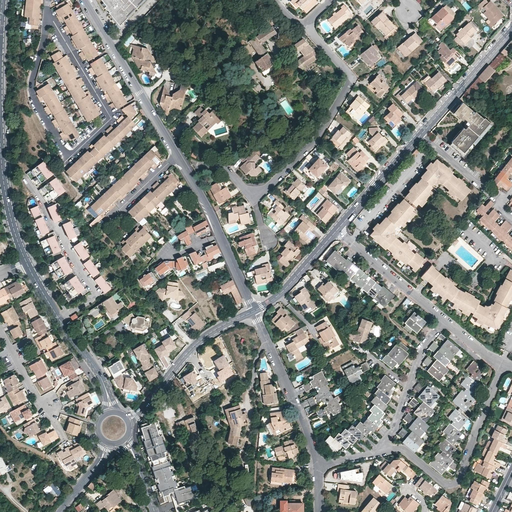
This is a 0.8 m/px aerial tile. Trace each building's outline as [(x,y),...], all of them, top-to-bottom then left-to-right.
[(119,26),(144,0),(100,0),(106,7),(105,8),(119,26)] [(299,5),(302,9),(311,0),(292,0),(291,1),(296,7),(299,5)] [(315,0),(311,0),(302,9),(306,12),(317,1),(315,0)] [(481,9),(489,18),(494,24),(499,19),(503,15),(490,0),(481,9)] [(26,1),(25,9),(40,11),(40,9),(40,7),(42,7),(42,3),(26,1)] [(64,5),(62,2),(55,6),(57,9),(55,10),(56,12),(57,14),(56,15),(57,18),(72,9),(68,3),(64,5)] [(431,18),(437,24),(442,29),(457,14),(455,12),(451,8),(447,3),(434,15),(431,18)] [(336,13),(334,15),(328,19),(332,24),(334,23),(337,26),(349,16),(348,15),(351,12),(344,4),(341,7),(342,8),(338,11),(336,13)] [(24,17),(29,17),(39,18),(41,19),(41,14),(40,14),(40,12),(40,11),(25,9),(24,17)] [(72,9),(57,18),(59,21),(63,19),(64,20),(65,22),(76,16),(72,9)] [(381,12),(371,21),(388,40),(397,31),(386,19),(387,18),(385,16),(381,12)] [(76,16),(65,22),(66,24),(67,25),(63,27),(65,31),(80,22),(76,16)] [(39,18),(29,17),(28,24),(26,24),(25,28),(38,29),(39,23),(39,18)] [(472,20),(469,23),(475,29),(478,27),(472,20)] [(80,22),(65,31),(67,34),(71,32),(72,34),(73,35),(83,29),(80,22)] [(456,34),(457,36),(463,42),(464,43),(468,40),(471,37),(469,36),(475,29),(469,23),(469,22),(456,34)] [(272,25),(249,41),(260,57),(255,61),(262,71),(275,63),(261,43),(277,32),(272,25)] [(341,41),(342,41),(344,38),(346,41),(345,41),(349,46),(355,41),(354,39),(357,37),(359,39),(366,34),(358,25),(352,30),(350,28),(338,38),(341,41)] [(83,29),(73,35),(70,37),(71,38),(72,40),(71,41),(73,44),(87,35),(83,29)] [(402,42),(398,46),(406,55),(422,40),(415,32),(413,34),(411,36),(411,35),(403,43),(402,42)] [(87,35),(73,44),(75,47),(76,46),(77,48),(78,50),(81,48),(91,42),(87,35)] [(463,42),(457,36),(454,39),(459,45),(463,42)] [(303,38),(294,44),(299,50),(300,49),(305,55),(295,62),(301,70),(319,56),(311,47),(303,38)] [(511,38),(501,52),(504,55),(506,54),(511,47),(511,38)] [(91,42),(81,48),(82,50),(82,51),(79,54),(81,57),(95,48),(91,42)] [(438,51),(441,54),(445,58),(442,60),(448,66),(455,59),(452,56),(453,54),(454,53),(457,57),(460,54),(453,47),(451,50),(445,44),(438,51)] [(133,49),(132,56),(135,57),(151,61),(152,56),(152,55),(151,54),(147,53),(148,48),(134,45),(133,49)] [(363,58),(368,65),(372,61),(373,63),(379,58),(376,54),(378,52),(372,45),(360,54),(363,58)] [(57,47),(51,51),(53,54),(51,56),(55,62),(63,57),(61,54),(57,47)] [(88,61),(99,55),(95,48),(81,57),(83,60),(87,58),(87,59),(88,61)] [(505,58),(500,53),(489,65),(494,70),(505,58)] [(63,57),(55,62),(52,63),(56,70),(69,62),(68,60),(68,59),(69,58),(67,54),(63,57)] [(135,57),(132,56),(139,69),(141,65),(136,63),(137,60),(134,59),(135,57)] [(104,64),(101,57),(90,64),(91,65),(92,67),(88,69),(90,72),(104,64)] [(151,61),(135,57),(134,59),(137,60),(136,63),(141,65),(139,69),(150,71),(149,74),(155,76),(155,73),(154,73),(155,69),(154,69),(154,68),(149,67),(151,63),(151,61)] [(69,62),(56,70),(60,76),(75,67),(73,64),(71,65),(70,64),(69,62)] [(104,64),(90,72),(92,76),(96,73),(97,75),(98,76),(108,70),(104,64)] [(494,70),(489,65),(488,66),(478,77),(484,82),(485,82),(495,70),(494,70)] [(75,67),(60,76),(60,77),(64,83),(74,76),(77,75),(76,73),(75,72),(77,71),(75,67)] [(108,70),(98,76),(95,78),(96,79),(97,81),(96,82),(98,85),(112,77),(108,70)] [(431,77),(425,82),(433,91),(435,90),(446,79),(439,71),(431,78),(431,77)] [(374,89),(377,92),(381,95),(389,86),(383,80),(384,79),(379,73),(373,79),(371,82),(376,87),(374,89)] [(74,76),(64,83),(68,89),(82,80),(80,77),(77,80),(76,78),(74,76)] [(112,77),(98,85),(99,88),(101,88),(102,89),(103,91),(105,89),(116,83),(112,77)] [(478,77),(466,91),(472,96),(484,82),(478,77)] [(82,80),(68,89),(72,96),(83,89),(81,88),(81,86),(84,84),(82,80)] [(403,88),(395,96),(399,100),(402,97),(407,102),(410,100),(412,97),(414,100),(424,90),(416,81),(406,91),(403,88)] [(45,86),(43,82),(36,86),(38,89),(36,91),(37,92),(38,94),(36,95),(38,98),(53,90),(49,83),(45,86)] [(178,94),(173,93),(172,96),(170,107),(173,107),(174,104),(182,107),(187,83),(181,82),(179,90),(178,94)] [(116,83),(105,89),(106,91),(107,93),(103,95),(105,98),(120,90),(116,83)] [(169,111),(170,107),(172,96),(170,96),(166,95),(167,90),(166,89),(163,88),(160,102),(164,103),(163,108),(167,109),(166,112),(168,113),(169,111)] [(83,89),(72,96),(76,102),(90,94),(88,90),(84,93),(84,91),(83,89)] [(53,90),(38,98),(40,102),(44,99),(45,101),(46,102),(56,96),(53,90)] [(120,90),(105,98),(107,101),(111,99),(112,101),(113,102),(124,96),(120,90)] [(90,94),(76,102),(80,109),(93,101),(92,99),(91,98),(92,97),(90,94)] [(351,106),(346,111),(356,120),(370,105),(359,95),(351,104),(350,105),(351,106)] [(56,96),(46,102),(47,104),(48,106),(44,108),(46,111),(60,103),(56,96)] [(117,109),(128,103),(124,96),(113,102),(109,104),(111,108),(115,106),(116,107),(117,109)] [(93,101),(80,109),(83,115),(98,107),(96,103),(95,104),(94,103),(93,101)] [(458,106),(452,112),(463,121),(464,119),(467,121),(467,124),(467,126),(465,129),(463,128),(451,142),(452,142),(449,145),(464,158),(492,124),(484,117),(483,118),(475,111),(474,112),(462,102),(459,106),(458,106)] [(60,103),(46,111),(48,114),(52,112),(53,113),(54,115),(64,109),(60,103)] [(390,111),(384,117),(387,121),(390,119),(395,124),(399,120),(398,118),(400,116),(403,114),(393,103),(387,108),(390,111)] [(137,113),(131,104),(121,109),(123,111),(128,116),(131,119),(137,113)] [(223,118),(214,108),(209,113),(205,109),(204,110),(201,106),(194,112),(197,115),(200,118),(198,120),(199,121),(192,127),(201,136),(208,129),(206,128),(204,126),(207,123),(210,125),(214,121),(216,122),(217,124),(223,118)] [(98,107),(83,115),(87,122),(92,119),(94,122),(100,119),(98,115),(100,114),(99,112),(98,111),(100,110),(98,107)] [(64,109),(54,115),(55,117),(56,119),(52,121),(54,124),(68,116),(64,109)] [(131,119),(128,116),(127,117),(125,118),(122,115),(119,118),(131,130),(136,125),(131,119)] [(68,116),(54,124),(55,127),(60,125),(60,127),(61,128),(72,122),(68,116)] [(118,125),(117,126),(125,135),(131,130),(119,118),(116,121),(120,123),(118,125)] [(72,122),(61,128),(62,130),(63,132),(59,134),(61,137),(76,128),(72,122)] [(111,125),(108,128),(120,140),(125,135),(117,126),(116,127),(114,129),(111,125)] [(335,133),(332,136),(341,144),(351,133),(343,126),(339,130),(338,129),(335,133)] [(378,131),(374,127),(368,127),(369,132),(373,137),(367,141),(371,145),(374,149),(381,143),(382,144),(384,143),(388,140),(384,135),(383,136),(378,131)] [(72,140),(80,135),(76,128),(61,137),(63,140),(69,137),(70,138),(72,140)] [(107,135),(106,136),(115,145),(120,140),(108,128),(105,131),(109,134),(107,135)] [(101,135),(97,138),(109,151),(115,145),(106,136),(104,134),(103,135),(102,136),(101,135)] [(341,144),(332,136),(329,140),(332,143),(334,140),(340,145),(341,144)] [(95,143),(93,145),(103,156),(109,151),(97,138),(95,141),(96,142),(95,143)] [(91,151),(89,152),(98,161),(103,156),(93,145),(92,144),(89,146),(92,150),(91,151)] [(346,153),(350,158),(353,161),(352,162),(359,170),(363,166),(362,164),(360,163),(364,159),(366,161),(369,158),(362,150),(359,153),(353,147),(346,153)] [(157,166),(159,164),(158,163),(160,161),(161,160),(159,158),(162,155),(157,150),(154,152),(151,149),(145,154),(157,166)] [(84,151),(81,154),(92,167),(98,161),(89,152),(87,150),(86,151),(85,153),(84,151)] [(254,163),(260,157),(253,150),(250,153),(247,150),(239,158),(244,163),(242,165),(240,167),(247,174),(248,173),(251,176),(256,176),(260,172),(255,167),(254,166),(254,163)] [(78,159),(77,160),(87,172),(92,167),(81,154),(78,157),(79,158),(78,159)] [(145,154),(140,159),(148,168),(150,167),(151,166),(154,169),(157,166),(145,154)] [(314,163),(309,169),(317,176),(327,165),(319,158),(314,163)] [(353,161),(350,158),(347,160),(357,171),(359,170),(352,162),(353,161)] [(410,191),(405,196),(416,206),(418,203),(421,200),(423,201),(425,198),(429,194),(427,192),(430,189),(432,187),(431,186),(434,183),(435,181),(440,181),(443,183),(449,189),(450,188),(452,190),(456,193),(455,194),(461,199),(470,189),(465,184),(464,185),(461,183),(463,181),(462,179),(460,178),(459,180),(457,178),(452,173),(446,168),(447,167),(442,162),(442,163),(436,158),(432,163),(434,164),(431,167),(430,169),(432,170),(430,172),(427,169),(420,177),(421,177),(417,183),(415,186),(413,185),(412,186),(411,187),(412,189),(410,191)] [(140,159),(134,164),(146,177),(149,174),(146,171),(147,170),(148,168),(140,159)] [(73,162),(70,164),(82,177),(87,172),(77,160),(75,162),(74,163),(73,162)] [(45,163),(44,161),(34,168),(26,174),(36,186),(43,181),(53,174),(51,171),(45,163)] [(330,167),(334,171),(338,166),(334,162),(330,167)] [(67,170),(66,171),(76,182),(82,177),(70,164),(67,167),(68,169),(67,170)] [(134,164),(129,170),(137,179),(139,177),(140,176),(143,179),(146,177),(134,164)] [(263,170),(258,164),(255,167),(260,172),(263,170)] [(511,174),(511,168),(506,164),(501,170),(508,176),(511,173),(511,172),(511,171),(511,173),(511,174)] [(129,170),(123,175),(135,187),(138,184),(137,183),(138,182),(139,181),(137,179),(129,170)] [(501,170),(496,177),(510,187),(511,184),(511,183),(507,180),(506,181),(505,181),(506,179),(508,176),(501,170)] [(340,172),(327,186),(335,192),(340,186),(343,183),(346,186),(350,180),(340,172)] [(164,175),(176,187),(180,183),(172,174),(170,175),(169,177),(165,173),(164,175)] [(123,175),(118,180),(128,191),(130,189),(131,188),(132,190),(135,187),(123,175)] [(172,191),(176,187),(164,175),(162,176),(166,179),(164,181),(163,182),(172,191)] [(57,179),(56,177),(46,185),(39,190),(40,193),(45,199),(48,203),(65,190),(63,187),(57,179)] [(510,187),(496,177),(491,183),(498,189),(500,186),(501,185),(503,186),(502,187),(507,191),(510,187)] [(290,187),(288,185),(284,191),(292,198),(299,190),(301,191),(306,185),(297,178),(295,181),(290,187)] [(118,180),(112,185),(124,197),(127,195),(125,193),(127,192),(128,191),(118,180)] [(157,181),(154,184),(166,196),(172,191),(163,182),(161,183),(160,184),(157,181)] [(217,182),(209,186),(219,203),(231,196),(226,188),(225,186),(221,189),(217,182)] [(153,191),(152,192),(160,201),(166,196),(154,184),(151,186),(155,190),(153,191)] [(112,185),(107,190),(115,199),(117,198),(118,197),(121,200),(124,197),(112,185)] [(318,189),(318,190),(325,197),(329,193),(321,186),(318,189)] [(107,190),(101,195),(113,207),(116,205),(113,202),(114,201),(115,199),(107,190)] [(146,191),(143,194),(155,207),(160,201),(152,192),(150,190),(149,192),(147,193),(146,191)] [(299,190),(292,198),(294,199),(301,191),(299,190)] [(141,199),(139,201),(149,212),(155,207),(143,194),(141,197),(142,198),(141,199)] [(101,195),(96,201),(104,210),(106,209),(107,207),(110,210),(113,207),(101,195)] [(338,208),(328,198),(322,205),(323,206),(317,213),(326,221),(331,215),(338,208)] [(375,231),(374,230),(370,234),(375,239),(374,240),(380,244),(381,243),(386,247),(392,252),(393,251),(395,253),(394,255),(395,256),(397,258),(398,256),(400,258),(400,259),(405,264),(407,262),(413,267),(414,266),(417,269),(420,266),(419,265),(421,262),(424,258),(420,255),(416,251),(414,253),(408,248),(407,249),(404,246),(401,244),(402,242),(396,237),(392,235),(392,231),(394,228),(396,226),(397,227),(400,224),(402,221),(404,222),(409,217),(411,214),(409,213),(412,210),(414,207),(403,198),(399,203),(399,204),(397,207),(395,205),(394,207),(392,208),(394,210),(392,212),(391,212),(387,217),(385,216),(379,224),(382,226),(381,228),(379,226),(378,228),(375,231)] [(276,211),(271,217),(278,223),(281,219),(283,222),(290,214),(285,210),(284,211),(281,208),(283,206),(276,199),(274,202),(277,205),(275,208),(274,209),(275,209),(276,211)] [(493,203),(490,200),(486,205),(487,206),(486,208),(484,206),(483,205),(482,204),(476,210),(482,215),(485,213),(490,206),(493,203)] [(90,206),(102,218),(105,216),(101,212),(103,211),(104,210),(96,201),(90,206)] [(135,202),(132,204),(144,217),(149,212),(139,201),(138,202),(136,203),(135,202)] [(62,219),(55,204),(48,207),(55,222),(57,221),(62,219)] [(128,211),(138,222),(144,217),(132,204),(129,207),(131,208),(129,210),(128,211)] [(228,212),(228,220),(235,218),(239,217),(241,224),(250,222),(248,212),(246,212),(245,208),(244,204),(231,207),(233,211),(228,212)] [(39,208),(38,205),(30,208),(35,220),(42,235),(49,232),(48,228),(43,217),(39,208)] [(479,219),(485,224),(496,212),(493,209),(489,214),(490,215),(489,216),(488,215),(485,213),(482,215),(479,219)] [(491,230),(497,224),(495,222),(493,220),(494,219),(496,221),(500,215),(496,212),(485,224),(491,230)] [(293,231),(305,241),(309,237),(311,239),(315,234),(311,231),(310,230),(311,228),(313,229),(315,226),(302,214),(300,218),(303,221),(293,231)] [(77,236),(69,218),(62,220),(62,221),(63,224),(70,239),(71,242),(73,241),(78,239),(77,236)] [(500,226),(497,224),(491,230),(498,236),(509,223),(505,220),(501,225),(502,226),(501,228),(500,226)] [(191,224),(188,225),(192,235),(195,234),(196,233),(198,236),(199,236),(201,235),(200,233),(202,232),(205,232),(206,232),(207,233),(211,231),(209,227),(206,228),(205,226),(208,225),(206,221),(193,227),(191,224)] [(511,226),(509,223),(498,236),(504,241),(509,235),(507,233),(505,231),(506,230),(508,231),(511,226)] [(185,227),(184,227),(186,230),(180,233),(177,236),(179,239),(180,241),(180,244),(186,244),(186,246),(191,244),(190,241),(189,241),(191,240),(189,236),(190,236),(192,235),(188,225),(185,227)] [(137,226),(135,229),(146,241),(152,236),(143,227),(142,228),(141,229),(137,226)] [(132,234),(131,235),(141,246),(146,241),(135,229),(132,231),(133,233),(132,234)] [(56,238),(54,235),(55,235),(54,231),(47,234),(49,237),(43,240),(40,241),(47,256),(50,254),(61,250),(59,247),(56,238)] [(243,245),(246,253),(255,250),(254,245),(256,244),(254,239),(253,236),(255,236),(253,231),(239,237),(241,241),(238,242),(240,246),(243,245)] [(126,237),(123,239),(135,252),(141,246),(131,235),(129,236),(127,238),(126,237)] [(123,239),(121,242),(124,245),(122,247),(121,248),(130,257),(135,252),(123,239)] [(282,255),(279,258),(287,265),(292,260),(290,258),(293,253),(296,256),(301,250),(288,240),(284,245),(286,247),(280,253),(282,255)] [(90,255),(80,242),(74,246),(83,260),(88,257),(90,255)] [(212,245),(205,248),(206,250),(206,249),(207,250),(205,251),(206,254),(205,255),(202,255),(206,262),(212,259),(215,257),(214,256),(217,254),(217,255),(222,254),(221,252),(217,245),(213,247),(212,245)] [(83,260),(74,246),(73,246),(75,248),(81,258),(83,260)] [(331,265),(340,254),(342,253),(339,250),(337,252),(336,251),(335,250),(325,260),(331,265)] [(196,251),(188,254),(191,261),(191,260),(194,265),(197,264),(198,266),(201,266),(202,270),(207,268),(205,263),(206,262),(202,255),(200,256),(199,257),(198,253),(196,254),(196,253),(196,251)] [(342,256),(340,254),(331,265),(337,270),(347,257),(344,255),(343,257),(342,256)] [(66,259),(64,256),(54,262),(51,264),(59,277),(62,276),(72,270),(70,267),(66,259)] [(349,256),(347,257),(337,270),(343,275),(353,262),(351,261),(350,260),(352,258),(349,256)] [(183,261),(181,257),(176,259),(176,260),(177,261),(177,263),(175,263),(175,261),(171,261),(171,269),(173,272),(176,270),(178,272),(182,271),(182,269),(186,268),(185,267),(188,266),(186,260),(183,261)] [(287,265),(279,258),(278,260),(286,267),(287,265)] [(100,272),(90,259),(84,263),(94,277),(98,273),(100,272)] [(171,269),(171,261),(168,261),(168,263),(164,263),(163,261),(161,263),(160,262),(157,264),(158,265),(154,268),(157,272),(162,272),(164,275),(171,269)] [(354,261),(353,262),(343,275),(349,279),(350,278),(359,267),(357,266),(356,265),(357,263),(354,261)] [(94,277),(84,263),(83,264),(85,267),(91,275),(93,277),(94,277)] [(254,270),(251,271),(252,275),(254,275),(256,281),(257,284),(272,280),(269,271),(271,271),(269,263),(262,264),(263,267),(254,269),(254,270)] [(431,283),(440,273),(434,267),(435,266),(434,265),(432,264),(430,266),(427,269),(422,275),(425,278),(431,283)] [(360,265),(359,267),(350,278),(356,283),(364,272),(363,271),(362,270),(363,268),(360,265)] [(445,277),(440,273),(431,283),(433,285),(436,287),(434,289),(437,292),(442,296),(444,294),(446,296),(450,300),(454,302),(458,304),(457,307),(462,309),(465,311),(467,308),(470,310),(473,312),(472,315),(477,317),(484,321),(483,323),(490,326),(490,325),(496,328),(499,323),(498,322),(500,319),(501,316),(502,316),(507,307),(506,307),(510,300),(508,299),(510,295),(511,292),(511,269),(510,268),(507,273),(501,284),(502,285),(500,288),(498,287),(498,288),(497,289),(499,291),(497,293),(494,299),(495,300),(493,303),(491,306),(486,307),(484,306),(478,303),(480,300),(473,296),(473,297),(470,296),(471,294),(470,293),(468,292),(466,294),(464,292),(464,291),(458,288),(453,284),(452,284),(450,282),(452,280),(451,279),(449,277),(447,280),(444,277),(445,277)] [(366,270),(364,272),(356,283),(361,288),(370,277),(369,276),(367,274),(369,273),(366,270)] [(157,280),(151,272),(147,274),(146,275),(145,275),(145,274),(144,274),(143,275),(143,276),(142,276),(143,277),(142,277),(141,276),(138,280),(143,286),(146,284),(149,284),(149,285),(157,280)] [(111,288),(101,275),(95,280),(97,283),(103,290),(105,293),(111,288)] [(372,275),(370,277),(361,288),(367,292),(376,282),(374,280),(373,279),(374,277),(372,275)] [(77,278),(75,276),(66,283),(63,284),(73,297),(75,295),(80,292),(83,295),(88,291),(86,288),(85,288),(83,286),(77,278)] [(237,290),(233,279),(220,285),(223,289),(219,291),(220,295),(227,292),(231,290),(237,304),(242,301),(237,290)] [(322,283),(317,288),(329,300),(334,296),(333,295),(337,290),(328,280),(325,283),(323,285),(322,283)] [(377,280),(376,282),(367,292),(373,297),(381,286),(380,285),(379,284),(380,282),(377,280)] [(4,288),(10,298),(13,296),(14,297),(25,291),(20,282),(16,281),(11,284),(4,288)] [(167,288),(160,287),(155,291),(161,299),(165,295),(177,297),(179,300),(185,296),(181,290),(177,290),(178,282),(168,281),(167,288)] [(383,285),(381,286),(373,297),(379,302),(389,290),(387,288),(383,285)] [(300,292),(295,296),(305,310),(311,306),(312,309),(317,305),(304,287),(302,288),(299,290),(300,292)] [(6,299),(10,298),(4,288),(0,289),(0,304),(7,301),(6,299)] [(384,307),(394,294),(391,292),(389,290),(379,302),(384,307)] [(116,304),(111,296),(102,302),(106,306),(108,310),(112,316),(117,313),(115,310),(122,306),(119,301),(116,304)] [(29,316),(30,318),(38,313),(29,297),(22,301),(24,304),(21,306),(24,311),(26,310),(27,313),(29,316)] [(407,298),(403,303),(408,306),(411,301),(407,298)] [(102,302),(97,305),(99,307),(100,310),(104,308),(106,306),(102,302)] [(7,321),(9,325),(13,323),(18,320),(19,319),(12,306),(2,312),(5,318),(4,319),(4,320),(5,322),(7,321)] [(271,319),(275,323),(276,321),(283,327),(284,326),(288,329),(294,322),(286,314),(287,314),(280,307),(278,310),(276,312),(277,312),(271,319)] [(205,323),(195,312),(192,314),(188,310),(182,316),(186,320),(192,326),(190,327),(191,328),(195,332),(205,323)] [(414,311),(409,317),(424,329),(427,326),(424,324),(425,322),(426,321),(414,311)] [(131,313),(123,318),(124,320),(123,320),(124,322),(125,324),(126,323),(129,327),(130,326),(131,328),(133,328),(135,327),(142,328),(143,327),(147,328),(148,322),(144,321),(145,317),(137,316),(135,317),(134,317),(131,313)] [(42,334),(47,331),(45,328),(47,328),(41,317),(31,322),(34,328),(35,327),(36,329),(38,333),(39,335),(42,334)] [(424,329),(409,317),(404,322),(406,324),(404,327),(410,332),(412,329),(417,332),(418,331),(419,330),(422,332),(424,329)] [(350,333),(349,338),(360,342),(367,339),(365,334),(367,329),(369,330),(372,322),(362,318),(357,330),(350,333)] [(18,320),(13,323),(16,327),(10,330),(12,334),(15,338),(23,333),(18,326),(21,324),(18,320)] [(276,321),(275,323),(282,329),(283,327),(276,321)] [(320,334),(321,336),(327,348),(332,345),(334,347),(339,344),(334,336),(336,335),(330,325),(328,326),(325,321),(315,327),(320,334)] [(309,341),(302,327),(295,331),(298,335),(292,339),(293,341),(286,345),(287,347),(290,352),(286,354),(290,360),(294,357),(296,361),(303,357),(298,348),(309,341)] [(460,349),(459,348),(441,333),(438,336),(443,340),(444,339),(445,341),(444,343),(442,344),(455,354),(460,349)] [(42,334),(39,335),(35,337),(37,340),(37,342),(39,341),(43,348),(46,346),(53,342),(49,336),(45,338),(42,334)] [(174,349),(173,347),(175,345),(170,336),(161,341),(163,344),(168,353),(172,351),(171,350),(174,349)] [(327,348),(321,336),(319,338),(325,349),(327,348)] [(55,341),(53,342),(46,346),(48,351),(46,352),(48,356),(49,355),(52,354),(54,359),(64,354),(59,345),(57,346),(55,341)] [(396,343),(392,348),(407,361),(409,358),(406,355),(407,354),(408,353),(406,351),(408,348),(400,341),(398,344),(396,343)] [(439,345),(434,341),(431,345),(450,361),(455,354),(442,344),(441,346),(439,348),(438,346),(439,345)] [(146,351),(143,344),(133,350),(143,366),(150,362),(148,359),(149,358),(150,357),(146,351)] [(168,353),(163,344),(154,349),(166,369),(169,365),(165,357),(166,358),(167,357),(170,356),(168,353)] [(431,345),(429,347),(434,351),(436,352),(434,354),(433,356),(437,358),(446,366),(450,361),(431,345)] [(392,348),(387,354),(399,364),(400,363),(401,361),(404,364),(407,361),(392,348)] [(386,353),(381,359),(392,368),(394,366),(396,367),(397,366),(399,364),(387,354),(386,353)] [(223,355),(213,361),(217,366),(216,367),(218,371),(228,365),(229,364),(223,355)] [(446,366),(437,358),(435,360),(433,362),(432,361),(432,360),(428,356),(425,359),(444,375),(449,369),(446,366)] [(33,369),(37,376),(45,372),(48,371),(41,359),(34,363),(31,365),(33,369)] [(427,370),(439,380),(444,375),(425,359),(423,362),(428,366),(428,365),(430,366),(428,369),(427,370)] [(59,366),(63,372),(69,374),(75,370),(69,360),(59,366)] [(132,388),(138,389),(139,385),(135,379),(134,379),(126,378),(124,378),(122,373),(128,370),(122,360),(111,366),(114,371),(117,376),(115,377),(121,387),(125,388),(125,387),(132,388)] [(472,373),(469,376),(480,385),(483,382),(479,379),(482,376),(486,371),(473,360),(466,369),(472,373)] [(154,366),(151,361),(150,362),(143,366),(141,367),(149,381),(154,378),(159,375),(154,366)] [(343,370),(347,376),(368,365),(366,361),(361,364),(361,365),(359,367),(359,365),(355,367),(354,365),(352,361),(344,365),(346,368),(343,370)] [(233,373),(228,365),(218,371),(217,372),(219,375),(216,376),(220,382),(233,373)] [(368,365),(347,376),(351,383),(353,381),(355,385),(362,381),(360,376),(359,374),(362,372),(362,371),(364,370),(364,371),(370,368),(368,365)] [(193,370),(183,377),(187,383),(185,384),(187,388),(197,382),(194,378),(197,376),(193,370)] [(302,385),(304,388),(325,377),(321,370),(311,376),(312,377),(313,379),(309,381),(310,382),(308,383),(308,382),(302,385)] [(273,392),(271,383),(270,383),(270,381),(269,379),(267,379),(266,371),(260,372),(261,380),(260,380),(261,388),(262,388),(265,387),(266,393),(263,394),(264,404),(277,402),(276,392),(274,392),(273,392)] [(45,372),(37,376),(39,380),(41,383),(42,386),(44,389),(52,384),(45,372)] [(7,389),(8,392),(17,387),(16,384),(19,382),(16,376),(15,377),(13,374),(11,375),(12,377),(9,378),(8,377),(3,379),(6,383),(5,384),(8,389),(7,389)] [(396,382),(385,374),(380,379),(381,380),(393,390),(396,388),(393,385),(395,384),(396,382)] [(78,375),(72,379),(74,383),(66,387),(64,388),(70,398),(85,389),(79,380),(81,379),(79,375),(78,375)] [(480,385),(469,376),(468,375),(460,384),(466,388),(464,391),(471,397),(473,394),(477,397),(479,394),(475,391),(478,388),(480,385)] [(325,377),(304,388),(306,391),(311,388),(311,387),(312,387),(313,387),(317,385),(317,387),(318,389),(327,384),(328,383),(325,377)] [(393,390),(381,380),(376,386),(378,388),(391,398),(393,395),(391,393),(392,392),(393,390)] [(438,389),(433,384),(430,387),(428,385),(426,387),(424,389),(422,387),(423,386),(419,382),(416,385),(435,401),(440,395),(436,392),(438,389)] [(327,384),(318,389),(316,390),(317,391),(318,393),(314,395),(315,396),(313,397),(312,396),(307,399),(309,402),(330,391),(327,386),(327,384)] [(435,401),(416,385),(414,388),(418,392),(419,391),(421,393),(419,395),(418,396),(423,401),(430,407),(435,401)] [(17,387),(8,392),(7,393),(14,405),(26,398),(24,395),(22,390),(19,391),(17,387)] [(391,398),(378,388),(374,393),(375,395),(388,405),(390,402),(388,401),(389,400),(391,398)] [(462,389),(452,401),(465,412),(468,408),(477,397),(473,394),(471,397),(464,391),(462,389)] [(330,391),(309,402),(310,406),(316,403),(315,402),(317,401),(318,402),(321,400),(322,401),(323,403),(326,402),(333,398),(330,391)] [(88,392),(75,399),(76,401),(77,402),(79,406),(77,413),(83,415),(86,406),(89,404),(93,402),(88,392)] [(388,405),(375,395),(370,401),(374,404),(385,412),(387,410),(385,408),(386,406),(388,405)] [(10,407),(5,396),(3,397),(1,398),(2,399),(0,400),(0,411),(2,410),(3,412),(7,409),(10,407)] [(333,398),(326,402),(326,403),(327,405),(323,407),(324,408),(322,409),(322,408),(316,411),(318,414),(339,403),(336,396),(333,398)] [(430,407),(423,401),(421,402),(420,404),(418,403),(419,402),(413,397),(411,400),(430,416),(435,410),(430,407)] [(430,416),(411,400),(409,403),(414,408),(415,406),(417,408),(414,410),(413,412),(418,416),(425,422),(430,416)] [(339,403),(318,414),(320,418),(326,414),(325,413),(326,413),(327,414),(331,411),(332,413),(333,415),(343,409),(339,403)] [(24,404),(12,410),(9,411),(15,421),(20,419),(18,415),(23,412),(26,418),(32,414),(31,412),(29,408),(27,409),(25,410),(24,409),(26,408),(24,404)] [(240,404),(225,409),(231,427),(228,442),(237,443),(242,424),(244,424),(242,419),(247,418),(246,412),(243,413),(240,404)] [(385,412),(374,404),(369,409),(372,411),(383,421),(385,418),(382,415),(383,414),(385,412)] [(511,408),(507,406),(505,410),(507,411),(503,419),(511,422),(511,408)] [(468,419),(455,408),(448,417),(453,421),(451,424),(462,433),(465,430),(461,427),(466,421),(468,419)] [(507,411),(505,410),(500,420),(511,425),(511,422),(503,419),(507,411)] [(285,411),(270,413),(271,422),(266,424),(272,436),(290,427),(287,420),(286,418),(285,411)] [(383,421),(372,411),(367,417),(381,429),(384,426),(380,423),(381,422),(383,421)] [(425,422),(418,416),(416,418),(415,419),(413,418),(413,417),(408,412),(406,415),(425,431),(429,425),(425,422)] [(425,431),(406,415),(403,418),(409,423),(410,422),(411,423),(409,426),(409,427),(412,430),(420,436),(425,431)] [(80,420),(69,416),(68,419),(68,421),(69,422),(67,431),(77,435),(80,425),(79,425),(80,420)] [(195,440),(197,440),(201,438),(197,427),(196,425),(194,417),(188,419),(181,421),(176,423),(178,429),(187,426),(192,439),(194,438),(195,440)] [(381,429),(367,417),(363,423),(373,432),(375,430),(375,429),(379,432),(381,429)] [(33,418),(23,424),(25,427),(23,431),(28,432),(30,436),(40,430),(37,425),(35,422),(36,421),(33,418)] [(373,432),(363,423),(360,421),(355,427),(366,436),(367,434),(368,433),(371,435),(373,432)] [(190,500),(201,497),(197,485),(186,488),(179,490),(179,488),(180,488),(179,482),(177,483),(176,480),(174,481),(173,476),(175,475),(173,470),(171,471),(170,466),(172,466),(170,461),(168,461),(165,452),(167,451),(162,435),(160,436),(158,431),(157,428),(156,423),(149,425),(150,425),(144,427),(142,428),(145,435),(146,434),(148,440),(146,440),(147,443),(146,444),(147,445),(150,445),(151,448),(148,449),(148,450),(149,450),(150,453),(151,456),(153,456),(156,466),(155,466),(159,479),(160,478),(164,488),(162,489),(163,491),(162,491),(161,489),(157,490),(159,498),(161,505),(166,503),(165,497),(172,495),(171,493),(175,492),(176,494),(180,507),(191,503),(190,500)] [(462,433),(451,424),(450,423),(442,431),(448,436),(446,439),(457,448),(459,445),(455,442),(459,438),(462,433)] [(366,436),(355,427),(352,424),(347,430),(359,439),(360,438),(361,437),(363,439),(366,436)] [(494,429),(491,437),(493,438),(505,444),(507,440),(504,439),(502,438),(504,435),(507,430),(498,425),(495,430),(494,429)] [(420,436),(412,430),(410,432),(409,434),(407,432),(408,431),(403,427),(400,430),(419,446),(424,440),(420,436)] [(359,439),(347,430),(345,428),(340,434),(353,444),(354,443),(355,441),(356,443),(359,439)] [(58,437),(54,429),(48,432),(49,434),(47,435),(47,433),(46,431),(38,435),(43,445),(58,437)] [(402,442),(415,452),(419,446),(400,430),(398,433),(403,437),(403,436),(405,438),(403,440),(402,442)] [(353,444),(340,434),(338,432),(334,438),(344,447),(346,448),(347,446),(348,445),(350,447),(353,444)] [(344,447),(334,438),(330,434),(325,440),(328,443),(326,446),(332,451),(335,448),(337,450),(338,449),(339,448),(342,450),(344,447)] [(457,448),(446,439),(444,437),(437,446),(440,449),(438,452),(447,459),(449,456),(453,460),(456,457),(452,454),(454,450),(457,448)] [(486,442),(484,447),(496,453),(498,449),(496,448),(498,444),(500,445),(506,448),(507,445),(505,444),(493,438),(491,441),(489,440),(488,440),(487,441),(486,442)] [(274,448),(276,454),(282,451),(283,454),(283,456),(287,454),(288,457),(294,456),(295,460),(299,458),(296,449),(300,447),(298,444),(297,439),(293,440),(292,439),(283,442),(285,446),(283,446),(283,445),(274,448)] [(72,444),(68,446),(74,457),(84,452),(79,444),(76,447),(73,448),(73,446),(72,444)] [(74,457),(68,446),(64,448),(65,449),(65,450),(63,452),(63,451),(57,454),(61,460),(63,460),(66,466),(68,465),(69,468),(74,466),(73,464),(77,463),(74,457)] [(496,453),(484,447),(481,453),(481,454),(481,455),(482,455),(484,456),(482,460),(495,466),(498,468),(500,464),(492,460),(491,460),(492,456),(494,457),(496,453)] [(438,452),(429,463),(441,474),(444,471),(445,470),(454,478),(459,464),(453,460),(449,456),(447,459),(438,452)] [(200,463),(207,462),(206,454),(199,456),(200,463)] [(5,465),(1,456),(0,456),(0,470),(0,471),(2,473),(12,469),(9,464),(5,465)] [(392,460),(389,464),(393,467),(396,464),(399,466),(398,467),(400,469),(401,468),(402,470),(404,471),(403,471),(412,478),(416,474),(398,459),(392,460)] [(495,466),(482,460),(480,459),(479,463),(477,462),(475,467),(477,472),(490,478),(492,473),(489,472),(487,471),(488,468),(491,469),(493,470),(495,466)] [(389,464),(385,460),(382,464),(385,466),(382,470),(389,476),(391,473),(395,469),(393,467),(389,464)] [(298,470),(272,467),(270,482),(281,483),(281,481),(291,483),(292,481),(294,481),(295,475),(298,476),(298,473),(298,470)] [(360,467),(337,472),(338,475),(337,476),(337,478),(361,481),(362,473),(360,467)] [(391,484),(379,475),(372,483),(384,493),(388,488),(390,486),(391,484)] [(416,483),(414,485),(418,489),(419,488),(422,490),(423,491),(426,493),(428,494),(430,496),(432,494),(434,496),(437,491),(421,477),(416,483)] [(489,483),(482,479),(480,483),(474,480),(472,483),(471,483),(469,487),(473,489),(479,492),(481,493),(484,489),(483,488),(484,485),(486,486),(487,487),(489,483)] [(53,482),(44,490),(47,493),(50,490),(53,489),(56,493),(58,495),(61,492),(53,482)] [(98,487),(92,482),(88,487),(94,492),(98,487)] [(348,485),(338,484),(337,489),(340,489),(340,492),(339,495),(339,497),(343,498),(343,502),(354,504),(356,491),(347,490),(348,485)] [(479,492),(473,489),(469,496),(470,497),(468,501),(475,504),(477,500),(476,499),(479,492)] [(101,500),(96,504),(100,509),(106,505),(108,509),(112,506),(113,507),(122,500),(113,490),(103,498),(104,499),(102,500),(101,501),(101,500)] [(442,495),(437,501),(435,504),(438,507),(437,508),(442,511),(442,510),(443,511),(442,511),(447,511),(451,502),(445,498),(442,495)] [(405,497),(403,499),(398,505),(406,511),(412,511),(419,504),(410,496),(408,499),(406,498),(405,497)] [(256,507),(254,497),(245,498),(248,505),(255,507),(256,507)] [(378,511),(379,511),(378,509),(382,504),(374,497),(360,511),(378,511)] [(304,502),(287,502),(287,500),(281,500),(281,511),(286,511),(285,511),(304,511),(304,502)] [(474,511),(477,508),(464,502),(460,509),(459,509),(457,511),(474,511)] [(511,511),(511,502),(510,506),(511,507),(509,511),(508,510),(505,508),(503,511),(511,511)]
